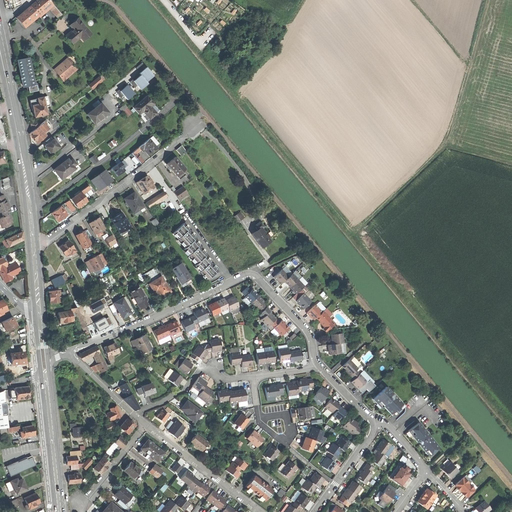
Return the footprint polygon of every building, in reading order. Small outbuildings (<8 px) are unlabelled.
[(49,0),(37,0),(30,6),(38,16),(48,7),(52,4),(49,0)] [(61,15),(52,4),(48,7),(57,18),(61,15)] [(20,23),(24,28),(38,16),(30,6),(16,18),(20,23)] [(68,40),(72,43),(80,36),(83,39),(90,33),(78,18),(70,24),(74,28),(65,36),(68,40)] [(91,34),(90,33),(83,39),(80,36),(72,43),(73,45),(80,38),(83,42),(91,34)] [(54,69),(64,80),(77,68),(73,63),(72,64),(67,59),(68,58),(68,57),(54,69)] [(17,61),(23,87),(26,86),(33,84),(27,59),(17,61)] [(141,74),(147,81),(155,75),(147,66),(143,70),(141,72),(140,72),(141,74)] [(137,85),(141,89),(148,83),(147,81),(141,74),(138,77),(133,80),(137,85)] [(89,85),(92,89),(102,81),(98,77),(89,85)] [(124,95),(128,99),(135,93),(128,84),(124,87),(120,90),(124,95)] [(146,96),(133,107),(139,114),(141,112),(143,112),(146,115),(149,119),(156,113),(149,105),(152,102),(146,96)] [(43,97),(29,100),(30,107),(32,106),(33,110),(34,117),(46,115),(46,111),(43,97)] [(92,104),(95,108),(100,104),(97,100),(92,104)] [(159,110),(152,102),(149,105),(156,113),(159,110)] [(91,119),(94,123),(97,120),(98,121),(103,117),(102,117),(107,113),(100,104),(95,108),(87,115),(91,119)] [(118,109),(121,112),(127,107),(124,104),(118,109)] [(31,124),(32,131),(38,126),(39,125),(38,122),(31,124)] [(39,125),(38,126),(43,133),(47,129),(44,125),(43,126),(41,124),(39,125)] [(33,138),(37,143),(45,136),(43,133),(38,126),(32,131),(29,133),(33,138)] [(152,136),(148,139),(155,146),(158,144),(152,136)] [(47,150),(50,154),(59,147),(53,139),(51,141),(49,143),(44,146),(47,150)] [(145,151),(148,154),(152,151),(156,148),(155,146),(148,139),(139,147),(141,150),(142,150),(143,149),(145,151)] [(181,146),(176,150),(181,156),(186,152),(181,146)] [(132,153),(136,158),(139,156),(136,153),(141,150),(139,147),(132,153)] [(135,163),(138,161),(136,158),(132,153),(129,156),(131,158),(135,163)] [(170,160),(166,164),(176,176),(182,172),(185,169),(175,157),(170,160)] [(58,174),(61,179),(75,169),(72,165),(69,161),(67,159),(54,169),(58,174)] [(112,168),(118,175),(121,173),(125,170),(123,168),(124,167),(120,162),(112,168)] [(104,171),(91,181),(97,189),(104,184),(105,185),(107,184),(111,181),(104,171)] [(136,182),(144,194),(154,187),(152,183),(153,183),(150,178),(149,179),(147,176),(141,179),(136,182)] [(88,186),(84,188),(86,191),(89,195),(92,192),(88,187),(89,186),(88,186)] [(176,191),(174,193),(178,199),(187,193),(183,187),(176,191)] [(71,199),(77,207),(82,204),(87,201),(82,194),(80,192),(71,199)] [(129,196),(124,199),(134,213),(139,210),(143,207),(144,207),(134,193),(129,196)] [(146,203),(149,208),(167,196),(165,193),(150,202),(150,201),(146,203)] [(189,195),(187,193),(178,199),(180,201),(189,195)] [(9,224),(13,223),(9,214),(7,215),(4,210),(10,207),(6,199),(4,199),(2,195),(0,195),(0,217),(0,218),(0,217),(0,224),(1,228),(0,228),(1,228),(7,226),(9,224)] [(65,203),(71,211),(75,209),(69,200),(65,203)] [(52,213),(58,221),(62,218),(67,215),(65,213),(62,209),(60,206),(52,213)] [(116,216),(111,219),(119,231),(124,228),(125,230),(127,229),(130,227),(121,213),(116,216)] [(93,221),(89,223),(95,234),(97,233),(101,231),(105,229),(98,218),(93,221)] [(151,222),(155,227),(159,224),(156,219),(151,222)] [(199,272),(207,280),(217,271),(212,266),(209,263),(210,262),(204,256),(206,254),(201,249),(198,246),(199,246),(194,240),(196,238),(191,233),(188,230),(188,229),(183,223),(173,232),(178,238),(177,239),(178,239),(186,247),(184,249),(189,255),(188,256),(189,256),(196,264),(194,266),(200,271),(199,272),(199,273),(199,272)] [(258,230),(252,234),(262,247),(271,241),(268,238),(269,237),(266,233),(266,234),(259,224),(256,227),(258,230)] [(5,239),(9,246),(23,240),(22,236),(22,231),(5,239)] [(79,234),(76,236),(82,248),(83,247),(84,248),(86,249),(89,247),(90,245),(89,244),(90,244),(84,231),(79,234)] [(106,240),(110,246),(116,242),(112,236),(106,240)] [(63,244),(59,248),(65,256),(70,252),(74,249),(68,240),(63,244)] [(102,253),(97,256),(103,266),(107,263),(102,253)] [(92,258),(89,260),(95,271),(98,269),(99,271),(104,269),(103,267),(103,266),(97,256),(97,255),(92,258)] [(14,277),(13,275),(7,262),(4,257),(0,258),(0,272),(0,273),(5,282),(14,277)] [(91,273),(95,271),(89,260),(85,263),(91,273)] [(7,262),(13,275),(20,271),(18,267),(15,262),(11,265),(9,261),(7,262)] [(181,263),(172,269),(177,277),(178,277),(182,283),(182,284),(187,281),(191,278),(181,263)] [(285,266),(282,270),(289,277),(292,274),(285,266)] [(277,281),(280,285),(284,281),(289,277),(282,270),(280,271),(275,276),(273,277),(277,281)] [(298,280),(292,274),(289,277),(284,281),(287,284),(290,288),(298,280)] [(51,281),(54,288),(65,283),(63,280),(62,277),(62,276),(51,281)] [(161,277),(150,284),(155,292),(157,291),(160,297),(165,294),(169,292),(163,282),(161,277)] [(304,286),(298,280),(290,288),(293,290),(296,294),(300,290),(304,286)] [(306,285),(304,286),(300,290),(304,294),(308,291),(306,288),(307,287),(306,285)] [(242,293),(245,296),(251,291),(248,287),(242,293)] [(136,303),(140,309),(144,307),(147,305),(144,299),(146,298),(140,288),(132,293),(138,302),(136,303)] [(50,303),(61,302),(59,290),(49,292),(50,298),(50,303)] [(251,291),(245,296),(250,301),(251,303),(258,296),(255,293),(252,290),(251,291)] [(311,302),(304,294),(296,301),(299,305),(304,309),(311,302)] [(229,298),(225,300),(229,308),(230,311),(239,307),(234,296),(229,298)] [(262,300),(258,296),(251,303),(261,313),(267,307),(263,304),(264,302),(262,300)] [(104,298),(89,306),(93,313),(104,308),(103,305),(107,303),(104,298)] [(114,303),(122,318),(127,316),(131,313),(123,298),(114,303)] [(220,300),(216,302),(221,312),(229,308),(225,300),(224,298),(220,300)] [(208,306),(213,316),(221,312),(216,302),(212,304),(208,306)] [(318,303),(315,305),(322,312),(323,311),(325,310),(318,303)] [(310,316),(314,320),(316,318),(322,312),(315,305),(307,313),(310,316)] [(270,311),(267,307),(261,313),(260,314),(263,317),(269,312),(270,311)] [(75,312),(79,321),(82,319),(77,308),(73,308),(74,311),(75,312)] [(193,312),(195,315),(198,323),(208,318),(204,308),(198,310),(193,312)] [(325,310),(323,311),(329,317),(332,314),(326,308),(325,310)] [(71,311),(58,313),(59,318),(60,323),(73,321),(72,316),(71,313),(71,311)] [(323,311),(322,312),(316,318),(320,323),(325,327),(332,320),(329,317),(323,311)] [(272,315),(269,312),(263,317),(261,319),(268,327),(270,324),(276,319),(272,315)] [(5,328),(7,331),(17,326),(15,322),(12,317),(2,322),(3,324),(5,328)] [(186,319),(181,322),(186,332),(195,328),(193,325),(190,317),(186,319)] [(105,318),(94,323),(98,331),(112,324),(109,318),(106,319),(105,318)] [(210,322),(208,318),(198,323),(200,327),(210,322)] [(279,323),(276,319),(270,324),(274,328),(279,323)] [(335,324),(332,320),(325,327),(322,329),(326,333),(335,324)] [(170,324),(165,326),(169,335),(170,336),(180,331),(179,329),(176,323),(175,321),(170,324)] [(282,321),(279,323),(274,328),(281,336),(289,329),(286,325),(282,321)] [(154,331),(158,340),(169,335),(165,326),(159,329),(154,331)] [(332,340),(332,345),(340,344),(343,344),(342,334),(331,335),(332,340)] [(138,338),(131,341),(134,346),(136,345),(137,349),(139,348),(141,352),(146,350),(147,351),(152,349),(145,335),(138,338)] [(210,344),(211,352),(216,351),(221,350),(220,339),(209,341),(210,344)] [(109,345),(104,348),(108,357),(112,356),(119,353),(115,343),(109,345)] [(208,353),(211,352),(210,344),(207,345),(203,349),(208,353)] [(329,350),(330,355),(341,354),(341,353),(340,344),(332,345),(329,345),(329,350)] [(203,349),(198,346),(193,354),(199,359),(202,361),(205,357),(208,353),(203,349)] [(86,352),(78,355),(83,361),(89,358),(94,355),(100,352),(97,347),(86,352)] [(283,360),(290,359),(289,352),(288,348),(278,350),(280,361),(283,360)] [(290,361),(290,362),(296,361),(302,360),(301,350),(289,352),(290,359),(290,361)] [(273,351),(264,352),(266,363),(270,363),(275,362),(273,351)] [(12,365),(25,364),(25,359),(24,352),(11,354),(12,365)] [(104,361),(100,352),(94,355),(98,364),(104,361)] [(236,364),(241,363),(240,356),(239,352),(238,352),(229,354),(231,365),(236,364)] [(262,364),(266,363),(264,352),(256,353),(258,364),(262,364)] [(251,355),(240,356),(241,363),(241,367),(247,366),(253,365),(251,355)] [(353,357),(349,360),(358,368),(361,365),(353,357)] [(178,368),(186,374),(189,369),(193,364),(191,363),(188,361),(184,359),(178,368)] [(347,371),(351,375),(356,370),(358,368),(349,360),(342,366),(347,371)] [(108,369),(104,361),(98,364),(96,365),(97,366),(98,368),(99,370),(100,373),(108,369)] [(164,377),(168,379),(174,371),(170,369),(164,377)] [(359,374),(356,370),(351,375),(350,376),(354,380),(359,374)] [(168,379),(177,386),(180,382),(183,378),(174,371),(168,379)] [(363,371),(360,374),(366,381),(370,378),(363,371)] [(360,374),(359,374),(354,380),(351,382),(354,385),(358,389),(366,381),(360,374)] [(203,380),(199,377),(192,386),(200,392),(205,386),(207,383),(203,380)] [(300,381),(296,381),(296,383),(298,392),(309,390),(308,387),(307,380),(300,381)] [(126,383),(120,386),(123,392),(126,397),(132,394),(126,383)] [(151,383),(141,387),(142,387),(144,393),(145,397),(149,395),(149,394),(150,394),(155,392),(151,383)] [(286,385),(288,396),(298,394),(298,392),(296,383),(293,384),(290,384),(286,385)] [(209,389),(205,386),(200,392),(198,395),(206,401),(210,396),(213,392),(209,389)] [(271,387),(265,388),(266,398),(279,396),(278,393),(277,386),(271,387)] [(381,405),(389,413),(400,402),(384,386),(371,398),(377,404),(379,407),(381,405)] [(314,396),(322,402),(329,393),(324,390),(321,387),(314,396)] [(29,388),(14,389),(14,390),(11,391),(11,399),(17,398),(17,400),(30,399),(29,393),(29,388)] [(240,390),(236,391),(238,402),(246,400),(245,389),(240,390)] [(222,390),(217,391),(219,403),(229,401),(227,392),(227,390),(222,390)] [(232,391),(227,392),(229,401),(229,403),(238,402),(236,391),(232,391)] [(132,394),(126,397),(123,399),(135,410),(140,408),(132,394)] [(324,407),(333,414),(339,406),(340,405),(335,401),(331,398),(324,407)] [(184,405),(181,409),(188,414),(191,417),(190,418),(194,422),(202,413),(187,401),(184,405)] [(117,406),(110,409),(112,411),(115,418),(121,415),(119,411),(117,406)] [(343,409),(339,406),(333,414),(332,415),(340,421),(347,412),(343,409)] [(298,408),(299,420),(303,419),(310,418),(309,407),(298,408)] [(160,420),(163,422),(169,415),(162,410),(157,417),(160,420)] [(0,429),(7,428),(9,428),(7,416),(6,412),(0,412),(0,429)] [(235,422),(243,428),(249,420),(245,417),(241,414),(235,422)] [(357,421),(348,415),(341,424),(354,434),(356,430),(359,427),(355,424),(357,421)] [(120,428),(128,434),(135,426),(130,423),(127,420),(120,428)] [(181,424),(189,430),(192,426),(184,420),(182,423),(181,424)] [(413,438),(417,443),(427,434),(417,421),(407,430),(413,438)] [(105,426),(108,432),(115,428),(112,422),(105,426)] [(20,432),(21,438),(35,436),(34,431),(33,426),(22,428),(23,432),(20,432)] [(73,432),(74,437),(82,437),(81,427),(76,427),(73,428),(73,432)] [(310,434),(308,439),(315,441),(318,442),(320,436),(322,436),(324,431),(314,428),(313,432),(311,432),(310,434)] [(247,438),(257,447),(263,439),(259,436),(256,434),(257,433),(254,430),(252,433),(247,438)] [(196,434),(190,442),(195,446),(201,451),(204,448),(205,446),(208,443),(196,434)] [(340,434),(337,438),(335,441),(334,443),(343,449),(346,446),(349,441),(340,434)] [(427,455),(437,446),(427,434),(417,443),(422,449),(427,455)] [(115,442),(122,448),(127,442),(120,436),(115,442)] [(308,439),(305,437),(304,441),(303,444),(304,444),(302,448),(311,451),(315,441),(308,439)] [(374,447),(376,449),(382,453),(389,444),(381,438),(377,442),(374,447)] [(156,461),(162,453),(146,439),(142,443),(139,448),(143,450),(141,452),(148,457),(149,456),(156,461)] [(340,453),(343,449),(334,443),(331,441),(325,449),(337,457),(340,453)] [(265,454),(273,460),(279,451),(275,448),(271,446),(265,454)] [(369,458),(379,465),(385,456),(382,453),(376,449),(373,454),(369,458)] [(94,468),(101,474),(106,469),(110,464),(105,460),(108,455),(105,453),(102,457),(102,458),(94,468)] [(33,455),(7,465),(11,475),(37,465),(33,455)] [(67,461),(67,465),(71,464),(77,464),(76,456),(70,456),(67,456),(67,461)] [(331,466),(334,462),(325,456),(320,463),(328,469),(331,466)] [(89,458),(84,464),(82,466),(86,469),(93,461),(89,458)] [(233,462),(226,471),(231,474),(236,478),(239,474),(237,473),(240,469),(243,471),(247,465),(242,462),(243,461),(242,460),(241,461),(238,458),(234,463),(233,462)] [(136,472),(138,469),(139,468),(129,460),(126,464),(123,468),(133,476),(136,472)] [(280,472),(288,478),(297,468),(293,464),(289,461),(280,472)] [(364,466),(369,470),(372,466),(365,461),(363,465),(364,466)] [(445,473),(449,477),(456,470),(452,466),(453,465),(449,461),(445,465),(444,464),(440,467),(445,473)] [(172,468),(178,473),(184,467),(178,462),(172,468)] [(159,478),(165,469),(156,463),(150,472),(159,478)] [(401,467),(398,465),(389,477),(399,484),(404,478),(409,472),(406,470),(408,467),(403,464),(401,467)] [(371,471),(369,470),(364,466),(360,471),(356,476),(364,481),(371,471)] [(178,478),(186,484),(191,477),(193,475),(189,472),(185,469),(178,478)] [(320,481),(323,478),(314,471),(308,480),(315,484),(317,486),(320,481)] [(80,474),(68,475),(69,479),(69,484),(81,483),(80,474)] [(461,476),(473,489),(476,486),(464,474),(461,476)] [(465,497),(473,489),(461,476),(453,484),(456,487),(462,493),(465,497)] [(192,492),(194,490),(199,483),(195,480),(191,477),(186,484),(185,486),(192,492)] [(253,477),(246,487),(254,493),(264,501),(272,491),(253,477)] [(14,489),(16,494),(26,489),(24,483),(22,479),(19,480),(19,478),(11,481),(14,489)] [(312,489),(315,484),(308,480),(306,478),(300,486),(309,493),(312,489)] [(348,484),(346,487),(355,494),(360,486),(351,479),(348,484)] [(10,490),(14,489),(11,481),(6,483),(7,487),(8,487),(10,490)] [(202,496),(208,487),(204,484),(200,481),(199,483),(194,490),(202,496)] [(130,493),(121,485),(116,490),(113,494),(122,502),(130,493)] [(394,492),(386,486),(378,497),(385,502),(390,496),(394,492)] [(343,491),(340,495),(347,500),(349,502),(355,494),(346,487),(343,491)] [(416,500),(425,507),(435,494),(431,491),(425,487),(418,498),(416,500)] [(277,494),(282,498),(286,493),(281,489),(277,494)] [(205,499),(211,503),(218,495),(215,493),(212,490),(205,499)] [(305,503),(308,498),(299,492),(293,500),(300,505),(302,507),(305,503)] [(29,509),(29,510),(37,506),(36,505),(40,503),(38,499),(36,494),(25,498),(28,506),(29,509)] [(185,505),(188,502),(180,495),(173,503),(177,505),(182,510),(185,505)] [(211,503),(218,508),(222,502),(224,500),(221,497),(218,495),(211,503)] [(337,499),(344,504),(347,500),(340,495),(337,499)] [(174,509),(177,505),(173,503),(168,498),(163,505),(171,511),(174,509)] [(16,499),(9,502),(12,509),(19,506),(16,499)] [(290,505),(295,509),(296,510),(300,505),(293,500),(290,505)] [(474,507),(477,511),(483,511),(489,508),(483,500),(474,507)] [(121,511),(110,502),(104,509),(101,511),(121,511)] [(220,511),(231,511),(233,510),(229,507),(222,502),(218,508),(221,511),(220,511)] [(327,511),(339,511),(341,509),(334,503),(331,508),(327,511)]
